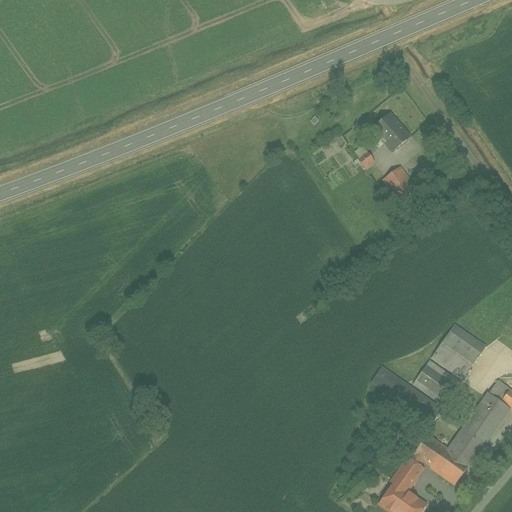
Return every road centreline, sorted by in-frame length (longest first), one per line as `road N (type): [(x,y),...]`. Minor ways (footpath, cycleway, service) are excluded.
road 1 (primary): [(0,194),(471,0)]
road 2 (residential): [(418,82),(511,217)]
